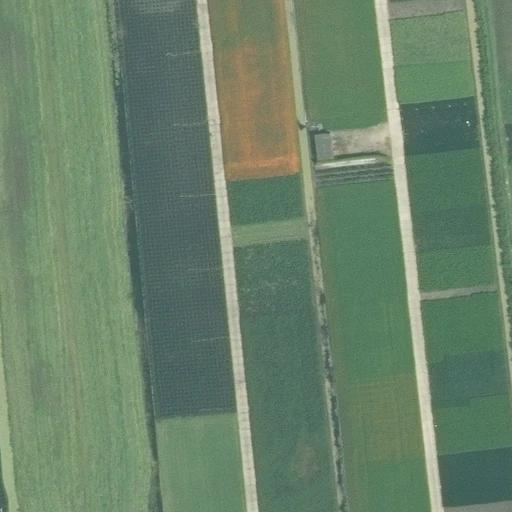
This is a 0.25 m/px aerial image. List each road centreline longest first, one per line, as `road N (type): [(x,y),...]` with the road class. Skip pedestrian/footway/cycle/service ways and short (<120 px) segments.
road 1 (track): [(436,511),(379,0)]
road 2 (track): [(251,511),(200,0)]
